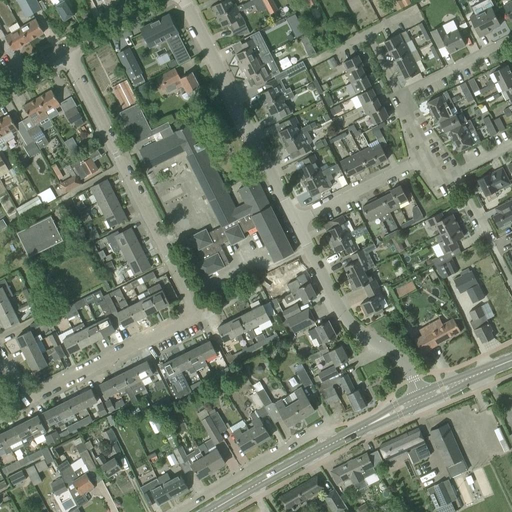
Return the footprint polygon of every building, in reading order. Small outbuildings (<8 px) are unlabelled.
[(20,0),(21,1),(29,16),(41,9),(35,0),(20,0)] [(50,0),(59,12),(64,21),(75,14),(70,7),(72,6),(67,0),(50,0)] [(213,12),(216,18),(237,7),(235,3),(233,4),(230,0),(219,0),(221,2),(212,7),(215,12),(213,12)] [(272,0),(262,0),(267,8),(270,14),(278,10),(272,0)] [(404,7),(400,0),(391,0),(397,11),(404,7)] [(475,14),(469,17),(475,28),(479,37),(487,34),(486,32),(491,30),(500,25),(496,16),(494,13),(491,6),(493,5),(490,0),(485,0),(471,7),(475,14)] [(504,5),(507,12),(511,21),(511,20),(511,1),(511,2),(510,0),(502,0),(502,1),(503,3),(504,5)] [(237,7),(216,18),(219,23),(220,23),(223,28),(228,25),(231,31),(239,27),(243,35),(250,33),(242,16),(239,18),(237,13),(239,12),(245,9),(242,4),(237,7)] [(287,18),(297,37),(305,33),(295,14),(287,18)] [(160,19),(141,29),(147,40),(150,47),(166,38),(173,52),(184,47),(177,33),(168,15),(160,19)] [(20,27),(20,28),(28,41),(44,32),(35,18),(20,27)] [(444,43),(449,54),(466,45),(457,29),(453,20),(430,32),(438,49),(439,49),(438,46),(444,43)] [(417,25),(422,35),(426,33),(421,23),(417,25)] [(28,41),(20,28),(5,37),(13,50),(28,41)] [(384,41),(389,51),(404,44),(399,34),(384,41)] [(306,35),(299,38),(304,48),(311,44),(306,35)] [(237,63),(239,67),(265,55),(265,56),(270,54),(264,42),(256,45),(253,39),(240,45),(243,51),(236,54),(239,61),(237,63)] [(394,56),(396,60),(411,53),(406,43),(404,44),(389,51),(392,56),(394,56)] [(140,74),(129,49),(118,54),(130,79),(140,74)] [(396,66),(399,71),(416,62),(411,53),(396,60),(398,65),(396,66)] [(265,55),(239,67),(242,72),(244,71),(248,78),(255,75),(259,83),(272,77),(265,64),(268,62),(265,56),(265,55)] [(343,62),(348,72),(363,65),(358,55),(343,62)] [(277,74),(280,80),(287,76),(288,78),(307,69),(303,61),(277,74)] [(416,62),(399,71),(401,76),(403,75),(406,80),(421,72),(416,62)] [(493,83),(497,81),(511,74),(506,63),(499,66),(501,68),(493,72),(493,73),(489,75),(491,80),(485,82),(487,86),(493,83)] [(345,73),(350,83),(366,76),(364,71),(365,70),(363,65),(348,72),(345,73)] [(175,68),(156,78),(161,87),(162,90),(166,88),(168,93),(177,88),(183,86),(186,93),(181,95),(183,98),(184,99),(186,100),(187,100),(189,100),(194,97),(195,95),(195,93),(195,91),(194,90),(200,87),(192,72),(180,78),(175,68)] [(502,91),(505,90),(505,89),(511,85),(511,74),(497,81),(502,91)] [(366,76),(350,83),(355,93),(373,85),(370,79),(368,80),(366,76)] [(112,86),(123,108),(138,101),(127,79),(112,86)] [(260,100),(263,105),(284,95),(282,91),(283,91),(280,84),(279,85),(276,79),(265,84),(268,90),(259,94),(262,99),(260,100)] [(459,85),(465,97),(471,94),(465,82),(459,85)] [(356,96),(361,106),(377,98),(375,94),(377,93),(374,87),(356,96)] [(52,90),(37,99),(45,112),(53,107),(54,109),(60,105),(52,90)] [(284,95),(263,105),(266,111),(267,110),(270,116),(278,111),(281,117),(293,112),(289,105),(287,106),(284,100),(285,100),(286,101),(294,96),(291,92),(284,95)] [(471,94),(465,97),(468,102),(473,99),(471,94)] [(429,108),(431,113),(452,103),(450,99),(445,101),(442,95),(426,103),(427,105),(426,108),(429,108)] [(366,116),(368,115),(384,107),(381,102),(379,103),(377,98),(361,106),(366,116)] [(45,112),(37,99),(23,107),(34,125),(48,117),(45,112)] [(139,150),(148,168),(186,149),(188,155),(186,156),(222,226),(208,233),(206,228),(191,236),(199,250),(200,250),(204,259),(196,263),(203,278),(224,267),(224,266),(229,264),(219,245),(228,241),(231,245),(245,238),(242,233),(256,227),(274,262),(294,252),(271,206),(270,206),(256,180),(238,189),(246,204),(235,209),(205,148),(205,147),(202,141),(200,142),(191,124),(176,131),(177,132),(173,133),(168,122),(151,130),(138,103),(120,112),(126,126),(131,124),(133,128),(129,130),(135,144),(159,132),(163,138),(139,150)] [(437,124),(440,123),(440,122),(453,116),(452,115),(455,114),(456,114),(457,113),(455,107),(454,107),(452,103),(431,113),(434,119),(433,121),(436,122),(437,124)] [(64,114),(70,124),(81,117),(75,107),(64,114)] [(368,115),(373,125),(389,117),(384,107),(368,115)] [(473,111),(476,116),(482,113),(479,108),(473,111)] [(177,112),(171,115),(174,122),(181,119),(177,112)] [(445,133),(448,131),(461,124),(460,124),(456,114),(455,114),(452,115),(453,116),(440,122),(440,123),(442,128),(441,130),(444,131),(445,133)] [(12,134),(18,131),(9,115),(0,120),(0,138),(11,132),(12,134)] [(279,138),(282,143),(303,133),(307,131),(311,129),(309,124),(300,129),(300,130),(299,130),(296,124),(298,123),(295,116),(284,122),(287,128),(278,132),(281,137),(279,138)] [(482,119),(485,125),(491,122),(488,116),(482,119)] [(501,116),(495,118),(499,131),(505,129),(501,116)] [(360,120),(353,123),(353,125),(356,130),(360,128),(363,127),(360,120)] [(450,136),(453,141),(469,133),(464,122),(461,124),(448,131),(449,132),(448,135),(450,136)] [(491,122),(485,125),(491,136),(497,134),(491,122)] [(371,128),(376,140),(383,137),(377,125),(371,128)] [(28,132),(34,142),(41,138),(44,136),(38,126),(28,132)] [(303,133),(282,143),(285,149),(286,148),(289,153),(290,153),(293,159),(311,150),(308,144),(310,143),(311,140),(307,132),(308,132),(307,131),(303,133)] [(469,133),(453,141),(456,146),(455,149),(457,150),(458,152),(474,143),(469,133)] [(66,141),(72,152),(80,148),(74,137),(66,141)] [(314,143),(317,149),(327,144),(324,139),(314,143)] [(380,144),(370,149),(377,164),(387,159),(380,144)] [(369,147),(359,152),(367,167),(371,165),(372,167),(377,164),(370,149),(369,147)] [(359,152),(350,157),(358,174),(363,171),(362,169),(367,167),(359,152)] [(298,176),(301,181),(322,171),(320,167),(318,168),(315,162),(317,161),(314,154),(303,160),(306,166),(297,170),(300,175),(298,176)] [(358,174),(350,157),(340,161),(347,177),(352,174),(353,176),(358,174)] [(75,167),(81,179),(97,170),(90,158),(75,167)] [(477,180),(480,186),(482,190),(485,196),(488,202),(497,197),(494,192),(510,184),(507,177),(502,168),(495,172),(496,174),(492,175),(491,173),(477,180)] [(322,171),(301,181),(304,187),(305,186),(308,191),(316,187),(319,193),(330,188),(327,181),(325,182),(322,176),(324,175),(322,171)] [(81,184),(75,175),(59,184),(65,193),(81,184)] [(342,178),(338,180),(341,187),(346,184),(342,178)] [(90,188),(97,201),(113,193),(107,179),(90,188)] [(400,185),(391,190),(398,205),(408,200),(400,185)] [(386,195),(382,197),(389,212),(399,207),(398,205),(391,190),(385,193),(386,195)] [(97,201),(103,214),(120,206),(113,193),(97,201)] [(22,219),(43,206),(38,196),(16,209),(18,212),(22,219)] [(376,197),(371,200),(380,217),(389,212),(382,197),(377,199),(376,197)] [(380,217),(371,200),(366,203),(367,205),(362,207),(370,222),(380,217)] [(511,221),(511,200),(495,208),(498,214),(493,216),(499,228),(501,227),(502,229),(510,225),(509,223),(511,221)] [(74,204),(77,210),(84,207),(81,201),(74,204)] [(120,206),(103,214),(110,227),(126,219),(120,206)] [(412,219),(406,222),(408,226),(423,218),(417,206),(411,209),(413,212),(412,219)] [(437,228),(440,235),(458,225),(452,214),(444,218),(441,213),(427,220),(432,230),(437,228)] [(16,232),(29,258),(64,240),(51,215),(16,232)] [(327,237),(330,243),(351,233),(351,232),(349,228),(346,229),(343,223),(345,222),(342,216),(331,221),(334,227),(326,231),(328,237),(327,237)] [(458,225),(440,235),(435,237),(438,242),(438,243),(444,255),(458,247),(455,241),(463,237),(458,225)] [(351,233),(330,243),(332,248),(334,248),(336,253),(342,250),(345,256),(348,254),(359,249),(354,239),(364,234),(360,227),(351,232),(351,233)] [(89,232),(88,233),(92,240),(99,237),(95,229),(92,231),(91,228),(88,230),(89,232)] [(114,253),(121,249),(138,241),(131,228),(120,233),(119,230),(106,237),(114,253)] [(121,249),(127,262),(144,254),(138,241),(121,249)] [(348,273),(351,278),(351,279),(365,272),(364,271),(375,266),(368,252),(376,248),(374,244),(363,250),(351,256),(354,263),(344,267),(346,272),(347,274),(348,273)] [(103,250),(98,252),(101,259),(106,257),(103,250)] [(144,254),(127,262),(134,275),(151,267),(144,254)] [(435,266),(442,279),(458,271),(451,257),(435,266)] [(104,264),(108,272),(114,269),(111,261),(104,264)] [(110,271),(113,277),(120,274),(117,268),(110,271)] [(141,277),(144,283),(156,277),(153,272),(141,277)] [(363,286),(367,293),(379,287),(373,274),(367,277),(365,272),(351,279),(351,278),(348,279),(354,291),(363,286)] [(454,281),(460,294),(466,291),(473,305),(486,299),(474,272),(454,281)] [(101,280),(107,291),(111,289),(105,278),(101,280)] [(0,302),(8,298),(13,296),(4,279),(0,280),(0,302)] [(297,279),(287,284),(291,293),(294,300),(300,297),(303,303),(307,301),(316,297),(309,283),(302,287),(297,279)] [(137,280),(130,283),(133,288),(139,285),(137,280)] [(393,290),(398,298),(416,289),(411,281),(393,290)] [(133,288),(130,283),(124,286),(127,291),(133,288)] [(158,310),(169,304),(159,283),(147,289),(150,295),(158,310)] [(379,287),(367,293),(370,299),(360,304),(366,316),(373,312),(375,315),(384,311),(379,301),(384,299),(379,287)] [(22,291),(28,302),(32,300),(26,289),(22,291)] [(87,303),(103,296),(100,290),(84,298),(87,303)] [(108,294),(103,296),(111,313),(116,311),(108,294)] [(269,296),(281,321),(300,311),(297,304),(282,311),(273,294),(269,296)] [(150,295),(139,301),(147,315),(158,310),(150,295)] [(0,302),(0,315),(13,309),(19,307),(13,296),(8,298),(0,302)] [(97,299),(105,316),(111,313),(103,296),(97,299)] [(87,303),(84,298),(73,303),(76,309),(87,303)] [(128,306),(125,299),(118,303),(121,308),(123,307),(124,309),(117,313),(124,327),(135,321),(128,306)] [(32,300),(28,302),(28,304),(15,311),(17,314),(30,307),(33,313),(32,314),(33,317),(39,314),(32,300)] [(139,301),(128,306),(135,321),(147,315),(139,301)] [(65,314),(76,309),(73,303),(62,309),(65,314)] [(262,305),(251,311),(258,325),(270,319),(262,305)] [(470,322),(473,329),(477,338),(479,337),(482,343),(493,338),(490,331),(492,331),(481,306),(468,312),(472,321),(470,322)] [(281,322),(290,338),(295,336),(294,333),(316,322),(308,308),(281,322)] [(13,309),(0,315),(0,317),(0,318),(0,317),(0,322),(1,324),(2,324),(3,324),(5,328),(19,321),(13,309)] [(51,321),(65,314),(62,309),(48,316),(51,321)] [(251,311),(240,316),(247,331),(251,339),(255,337),(251,328),(258,325),(251,311)] [(51,321),(48,316),(29,325),(32,330),(51,321)] [(108,316),(96,322),(104,337),(115,331),(108,316)] [(240,316),(229,322),(236,336),(238,341),(243,339),(240,334),(247,331),(240,316)] [(414,340),(422,353),(461,332),(453,318),(442,324),(439,318),(421,328),(424,334),(414,340)] [(308,331),(312,340),(315,338),(318,344),(322,343),(323,343),(336,336),(328,321),(308,331)] [(96,322),(85,328),(93,342),(104,337),(96,322)] [(236,336),(229,322),(217,327),(225,342),(236,336)] [(72,328),(74,333),(81,348),(93,342),(85,328),(83,323),(72,328)] [(16,338),(22,349),(36,342),(42,339),(40,335),(34,337),(31,331),(16,338)] [(48,336),(54,347),(59,345),(61,343),(56,332),(48,336)] [(81,348),(74,333),(63,339),(70,353),(81,348)] [(276,334),(265,339),(267,343),(278,338),(276,334)] [(265,339),(254,344),(256,349),(267,343),(265,339)] [(210,341),(198,347),(205,360),(216,354),(210,341)] [(22,349),(28,361),(42,353),(36,342),(22,349)] [(241,348),(242,350),(243,350),(245,355),(256,349),(254,344),(247,348),(245,345),(241,348)] [(42,353),(28,361),(33,372),(47,365),(44,358),(56,352),(59,359),(65,356),(59,345),(54,347),(42,353)] [(322,356),(326,363),(332,360),(335,366),(348,360),(341,346),(322,356)] [(198,347),(186,352),(196,371),(207,365),(204,360),(205,360),(198,347)] [(243,350),(242,350),(231,355),(230,353),(224,356),(228,363),(245,355),(243,350)] [(186,352),(174,358),(181,371),(187,368),(190,374),(196,371),(186,352)] [(181,371),(174,358),(163,364),(164,366),(169,377),(175,374),(186,395),(191,392),(189,387),(181,371)] [(147,361),(135,367),(141,380),(157,371),(153,363),(149,365),(147,361)] [(313,377),(317,385),(338,374),(334,366),(317,374),(318,375),(313,377)] [(135,367),(123,373),(132,390),(143,384),(141,380),(135,367)] [(305,368),(304,368),(296,372),(304,387),(311,383),(313,383),(305,368)] [(224,369),(212,375),(215,380),(226,375),(224,369)] [(132,390),(123,373),(111,379),(118,391),(124,388),(127,393),(132,391),(132,390)] [(347,395),(346,395),(354,411),(367,404),(359,389),(355,391),(347,374),(339,378),(347,395)] [(212,375),(201,381),(203,386),(215,380),(212,375)] [(118,391),(111,379),(100,384),(106,398),(118,392),(118,391)] [(162,380),(154,383),(158,391),(165,387),(162,380)] [(201,381),(189,387),(191,392),(203,386),(201,381)] [(252,386),(256,392),(269,414),(268,414),(274,423),(275,423),(272,419),(281,414),(289,426),(301,418),(292,402),(288,396),(282,400),(281,399),(274,403),(271,402),(259,382),(252,386)] [(322,394),(327,404),(339,399),(333,388),(330,383),(318,389),(320,394),(322,394)] [(298,399),(292,402),(301,418),(314,411),(300,388),(293,392),(298,399)] [(91,389),(79,395),(85,408),(97,402),(91,389)] [(137,401),(132,391),(127,393),(132,404),(137,401)] [(252,423),(247,426),(246,426),(257,445),(270,437),(259,419),(268,414),(269,414),(256,392),(248,396),(257,410),(249,415),(253,420),(251,421),(252,423)] [(79,395),(67,401),(73,414),(85,408),(79,395)] [(124,405),(122,399),(112,404),(110,400),(104,403),(109,412),(124,405)] [(170,400),(162,404),(165,409),(172,405),(170,400)] [(67,401),(55,406),(62,420),(73,414),(67,401)] [(97,413),(99,418),(107,414),(102,403),(96,406),(99,412),(97,413)] [(62,420),(55,406),(44,412),(50,425),(57,422),(59,427),(64,424),(62,420)] [(217,412),(209,416),(220,433),(227,429),(217,412)] [(38,415),(25,421),(34,439),(46,433),(44,429),(44,428),(38,415)] [(115,424),(111,415),(105,418),(109,427),(115,424)] [(89,416),(77,422),(80,427),(92,421),(89,416)] [(198,447),(198,448),(199,448),(202,452),(212,471),(225,463),(214,445),(223,440),(220,433),(209,416),(200,421),(211,439),(198,447)] [(155,417),(148,421),(155,434),(162,430),(155,417)] [(25,421),(14,427),(20,440),(26,437),(28,442),(34,439),(25,421)] [(80,427),(77,422),(65,428),(68,433),(80,427)] [(246,426),(247,426),(246,424),(244,425),(245,427),(240,430),(239,428),(232,432),(244,452),(257,445),(246,426)] [(447,424),(430,432),(445,466),(450,477),(467,469),(462,459),(447,424)] [(199,448),(198,448),(186,456),(182,446),(179,447),(174,437),(171,439),(170,437),(172,436),(165,425),(161,427),(173,450),(180,464),(188,460),(199,479),(212,471),(202,452),(199,448)] [(14,427),(2,433),(9,446),(20,440),(14,427)] [(120,451),(116,442),(117,441),(111,428),(101,433),(112,455),(120,451)] [(418,428),(379,446),(386,462),(408,453),(408,452),(408,451),(414,448),(419,460),(430,455),(418,428)] [(56,431),(50,434),(55,443),(61,440),(56,431)] [(9,446),(2,433),(0,434),(0,449),(3,448),(6,454),(12,452),(9,446)] [(55,443),(50,434),(43,437),(47,445),(47,447),(55,443)] [(96,468),(83,442),(75,446),(88,472),(96,468)] [(40,450),(28,455),(31,461),(42,455),(40,450)] [(354,484),(357,491),(367,486),(363,478),(375,472),(373,467),(366,453),(330,471),(337,484),(343,481),(346,487),(352,484),(353,485),(354,484)] [(25,457),(16,461),(19,467),(31,461),(28,455),(25,457)] [(96,458),(102,468),(107,477),(121,468),(114,457),(106,462),(102,455),(96,458)] [(67,460),(57,466),(78,509),(88,502),(82,493),(88,489),(89,491),(91,492),(94,490),(93,488),(92,486),(94,485),(86,473),(85,473),(81,467),(74,471),(67,460)] [(19,467),(16,461),(1,469),(4,474),(19,467)] [(29,467),(25,468),(33,485),(41,481),(37,473),(33,465),(29,467)] [(9,476),(14,485),(26,479),(22,470),(9,476)] [(160,485),(159,485),(160,486),(161,485),(169,500),(188,489),(180,474),(170,479),(167,473),(156,479),(160,485)] [(300,504),(324,489),(323,488),(324,488),(316,476),(278,498),(285,511),(290,511),(295,510),(294,507),(300,504)] [(50,484),(55,496),(68,490),(62,478),(50,484)] [(156,479),(140,487),(144,494),(149,505),(156,501),(158,506),(169,500),(161,485),(160,486),(159,485),(160,485),(156,479)] [(427,489),(436,509),(451,502),(442,482),(427,489)] [(333,504),(329,507),(331,511),(337,511),(346,507),(335,489),(334,490),(334,489),(327,494),(333,504)] [(357,508),(359,511),(365,511),(369,510),(365,503),(357,508)]
